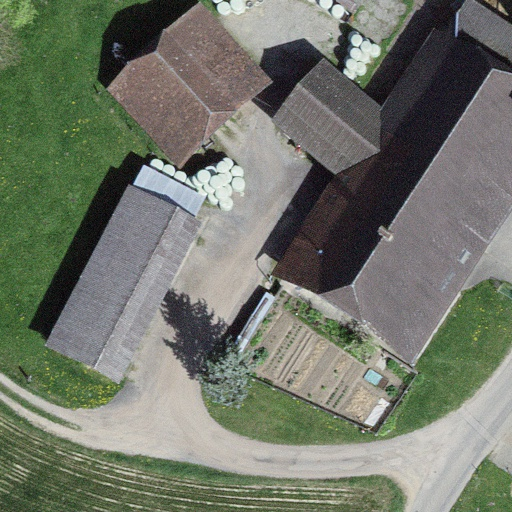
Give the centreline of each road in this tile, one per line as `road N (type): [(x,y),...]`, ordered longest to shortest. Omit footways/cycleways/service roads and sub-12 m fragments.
road 1 (track): [(0,387),(38,413),(110,438),(320,460),(465,460)]
road 2 (unclassified): [(429,511),(511,397)]
